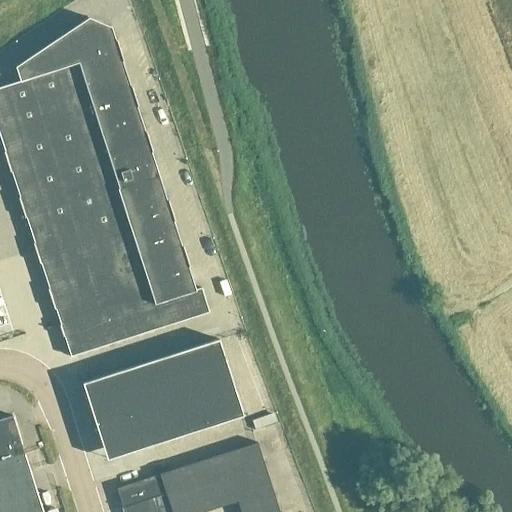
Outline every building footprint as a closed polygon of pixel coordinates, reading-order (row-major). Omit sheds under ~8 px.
[(192,280),(158,174),(148,142),(111,26),(89,17),(15,66),(20,81),(0,87),(0,135),(23,205),(38,252),(71,356),(209,312),(202,289),(196,291),(192,280)] [(243,415),(219,339),(82,383),(97,428),(93,429),(94,430),(97,429),(107,459),(243,415)] [(0,461),(23,454),(11,416),(0,419),(0,461)] [(253,432),(275,427),(273,417),(251,423),(253,432)] [(279,511),(257,442),(116,488),(122,507),(121,507),(121,509),(122,508),(123,511),(204,511),(237,502),(240,511),(279,511)] [(42,511),(23,454),(0,461),(0,511),(42,511)]
